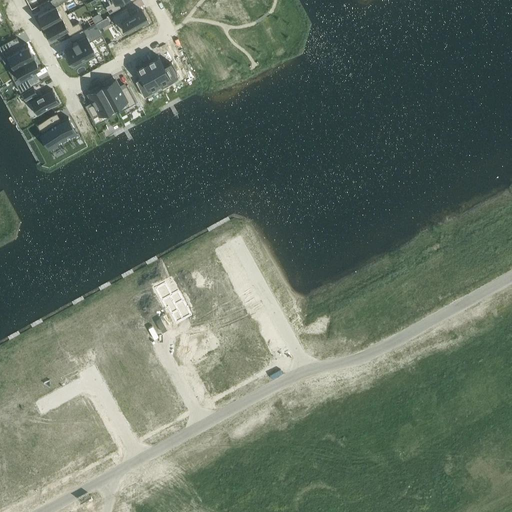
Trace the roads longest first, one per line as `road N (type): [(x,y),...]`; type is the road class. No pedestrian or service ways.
road 1 (tertiary): [(511,278),(362,360),(306,371)]
road 2 (residential): [(67,90),(170,36),(150,0)]
road 3 (residential): [(140,459),(94,377),(40,406)]
road 4 (residential): [(306,371),(235,243)]
